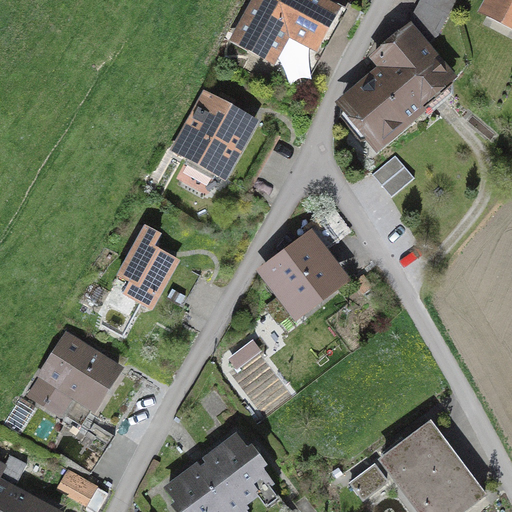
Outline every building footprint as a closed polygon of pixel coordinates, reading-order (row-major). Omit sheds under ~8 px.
[(313,0),(258,0),(237,39),(272,58),(287,32),(313,47),(333,11),(313,0)] [(421,0),(407,29),(409,32),(422,48),(437,35),(455,0),(421,0)] [(511,0),(489,0),(485,8),(511,22),(511,0)] [(453,84),(422,48),(409,32),(377,59),(386,69),(348,101),(345,107),(377,146),(421,109),(427,115),(452,94),(453,84)] [(254,122),(206,95),(174,152),(222,179),(254,122)] [(395,156),(372,175),(391,198),(414,179),(395,156)] [(336,238),(319,216),(306,226),(323,248),(336,238)] [(159,236),(146,228),(119,276),(131,282),(124,295),(149,308),(176,261),(153,248),(159,236)] [(266,307),(277,322),(337,278),(310,243),(268,274),(283,294),(266,307)] [(60,386),(93,408),(117,371),(83,349),(81,351),(67,342),(32,394),(48,405),(60,386)] [(462,511),(484,496),(430,424),(383,459),(423,511),(462,511)] [(184,511),(290,511),(236,439),(208,461),(205,458),(195,465),(197,469),(168,490),(184,511)] [(57,511),(58,511),(14,487),(26,466),(9,456),(3,468),(0,466),(0,511),(57,511)] [(362,500),(386,482),(374,466),(350,484),(354,489),(353,490),(362,500)] [(58,489),(86,506),(97,487),(68,471),(58,489)]
